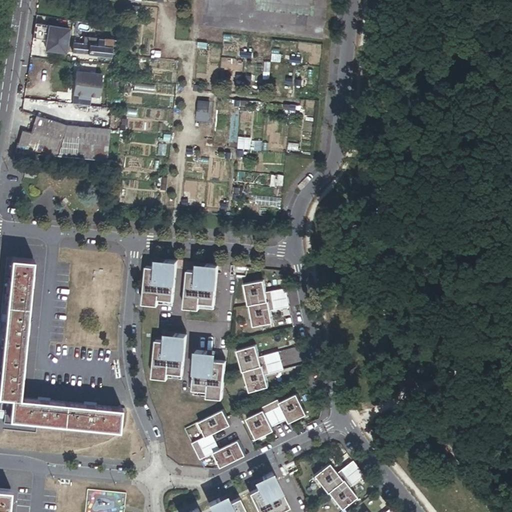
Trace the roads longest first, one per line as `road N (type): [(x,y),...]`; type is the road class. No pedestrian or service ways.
road 1 (residential): [(351,0),(340,146),(306,197),(296,255)]
road 2 (residential): [(155,478),(128,351),(136,240)]
road 3 (residential): [(155,478),(212,483),(342,419)]
road 4 (residential): [(296,255),(317,359),(342,419)]
road 5 (residential): [(296,255),(136,240)]
road 6 (residential): [(0,461),(155,478)]
road 7 (residential): [(136,240),(0,227)]
road 8 (tertiary): [(17,0),(0,131)]
